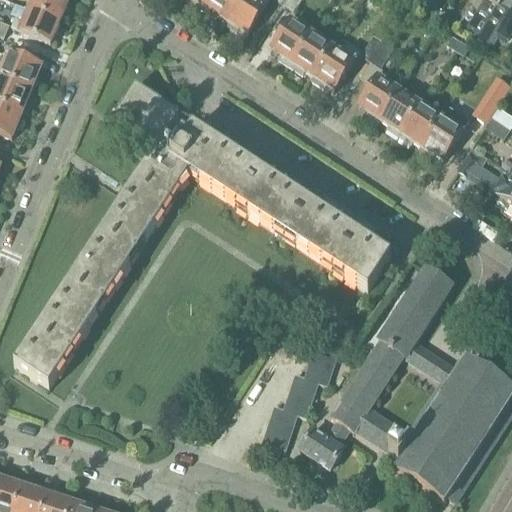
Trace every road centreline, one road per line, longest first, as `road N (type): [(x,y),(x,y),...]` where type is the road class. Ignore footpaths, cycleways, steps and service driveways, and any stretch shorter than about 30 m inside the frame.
road 1 (residential): [(511,259),(114,0)]
road 2 (residential): [(0,283),(114,0)]
road 3 (residential): [(177,496),(0,436)]
road 4 (residential): [(324,511),(226,480),(189,484),(177,496)]
